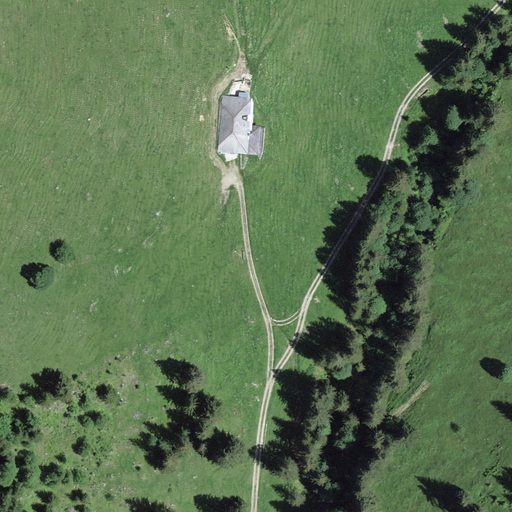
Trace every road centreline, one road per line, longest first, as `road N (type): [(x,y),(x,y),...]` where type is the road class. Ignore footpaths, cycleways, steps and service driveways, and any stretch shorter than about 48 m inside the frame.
road 1 (track): [(503,0),(405,102),(381,173),(309,294),(292,347),(270,381)]
road 2 (track): [(240,186),(247,253),(268,320),(270,381)]
road 3 (track): [(270,381),(253,511)]
